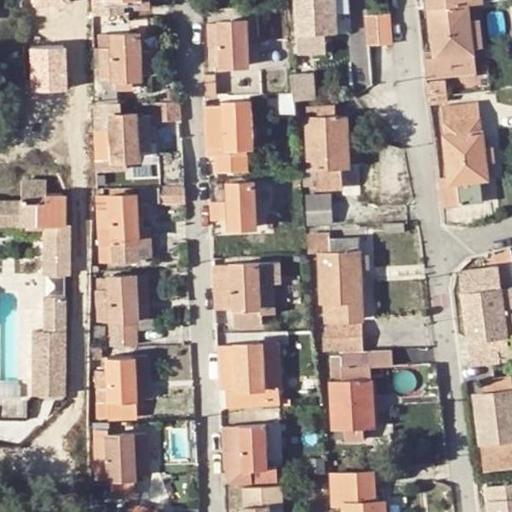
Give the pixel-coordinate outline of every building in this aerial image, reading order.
[(107,14),(107,0),(91,0),(92,15),(107,14)] [(333,0),(294,0),(299,55),(325,54),(324,35),(336,34),(333,0)] [(427,11),(426,0),(414,0),(416,12),(427,11)] [(472,0),(426,0),(427,11),(466,6),(473,5),(472,0)] [(474,73),(471,50),(468,24),(466,6),(427,11),(433,59),(424,60),(427,78),(458,75),(469,73),(474,73)] [(389,43),(387,14),(365,16),(368,44),(389,43)] [(156,19),(146,19),(147,35),(156,34),(156,19)] [(218,66),(220,68),(247,67),(244,23),(208,24),(211,66),(218,66)] [(468,24),(471,50),(481,49),(478,23),(468,24)] [(116,79),(116,90),(128,90),(128,79),(135,78),(135,75),(134,52),(134,33),(98,34),(98,48),(93,48),(93,59),(94,79),(116,79)] [(154,51),(134,52),(135,75),(155,74),(154,51)] [(215,75),(204,76),(204,96),(216,96),(215,75)] [(308,78),(290,79),(293,100),(310,99),(308,78)] [(117,105),(116,90),(116,79),(94,79),(94,105),(102,105),(117,105)] [(429,83),(429,96),(445,95),(444,82),(429,83)] [(165,91),(165,103),(178,103),(177,90),(165,91)] [(267,95),(257,96),(258,110),(267,109),(267,95)] [(426,96),(427,106),(446,104),(445,95),(429,96),(426,96)] [(222,104),(206,105),(208,157),(216,156),(217,173),(247,172),(246,148),(251,147),(249,102),(222,103),(222,104)] [(179,121),(178,103),(165,103),(152,103),(153,122),(179,121)] [(484,165),(483,148),(481,133),(479,132),(476,104),(441,108),(445,135),(443,139),(447,182),(441,182),(445,211),(459,209),(459,206),(480,204),(480,199),(479,181),(486,180),(484,165)] [(134,152),(133,121),(132,114),(103,115),(102,105),(94,105),(92,105),(94,169),(94,171),(124,169),(123,160),(135,159),(134,152)] [(306,107),(308,169),(316,168),(316,187),(316,189),(342,188),(341,167),(347,167),(345,117),(333,117),(333,107),(306,107)] [(146,120),(133,121),(134,152),(147,152),(146,120)] [(493,147),(483,148),(484,165),(495,163),(493,147)] [(303,188),(316,187),(316,168),(308,169),(302,169),(303,188)] [(21,182),(21,202),(62,203),(62,194),(46,194),(46,182),(21,182)] [(216,201),(209,202),(209,220),(230,220),(230,229),(254,229),(252,183),(229,184),(228,189),(215,190),(216,201)] [(183,188),(137,188),(137,206),(183,205),(183,188)] [(133,195),(95,198),(98,247),(109,246),(110,262),(149,261),(149,229),(141,228),(140,217),(134,216),(133,195)] [(305,207),(329,206),(329,195),(305,195),(305,207)] [(0,202),(0,226),(19,226),(18,202),(0,202)] [(18,202),(19,226),(45,228),(44,274),(69,276),(69,225),(63,224),(62,203),(21,202),(18,202)] [(305,207),(305,225),(330,224),(329,206),(305,207)] [(403,222),(383,223),(384,234),(403,233),(403,222)] [(358,269),(358,255),(358,239),(330,240),(329,233),(306,234),(309,254),(316,254),(319,305),(322,305),(323,321),(360,319),(359,296),(358,269)] [(369,255),(358,255),(358,269),(370,269),(369,255)] [(224,258),(212,259),(212,267),(225,267),(224,258)] [(225,267),(212,267),(214,311),(234,310),(235,325),(259,325),(259,316),(258,286),(272,285),(280,285),(279,264),(225,267)] [(147,319),(145,276),(106,277),(106,290),(94,291),(96,322),(109,322),(110,345),(136,344),(134,320),(147,319)] [(505,337),(499,290),(489,291),(488,279),(471,281),(472,293),(461,295),(472,370),(498,365),(495,340),(505,340),(505,337)] [(272,285),(258,286),(259,316),(273,316),(272,285)] [(33,393),(67,393),(66,287),(43,287),(44,328),(32,328),(33,393)] [(511,299),(511,288),(499,290),(505,337),(511,335),(511,299)] [(323,334),(323,350),(360,349),(360,324),(326,325),(327,334),(323,334)] [(102,327),(89,328),(88,340),(103,339),(102,327)] [(262,389),(278,389),(280,389),(277,343),(260,344),(262,389)] [(262,389),(260,344),(218,347),(220,390),(226,391),(227,410),(279,406),(278,389),(262,389)] [(101,348),(88,349),(88,362),(101,361),(101,348)] [(369,352),(338,353),(339,368),(331,369),(335,433),(344,432),(363,431),(373,431),(370,367),(369,352)] [(389,352),(369,352),(370,367),(389,367),(389,352)] [(131,357),(133,400),(149,400),(147,355),(131,357)] [(134,418),(133,400),(131,357),(105,357),(105,370),(95,371),(96,418),(134,418)] [(16,365),(5,369),(13,393),(25,389),(16,365)] [(483,382),(484,394),(474,395),(483,472),(511,467),(511,389),(502,391),(501,380),(483,382)] [(267,468),(266,433),(265,425),(222,427),(225,485),(277,484),(277,468),(267,468)] [(131,478),(128,435),(105,436),(104,430),(92,431),(95,480),(110,480),(111,497),(132,496),(131,478)] [(363,431),(344,432),(345,443),(363,442),(363,431)] [(282,433),(266,433),(267,468),(277,468),(283,467),(282,433)] [(144,434),(128,435),(131,478),(146,477),(144,434)] [(308,463),(309,479),(324,478),(324,462),(308,463)] [(382,511),(382,503),(374,503),(373,492),(353,492),(352,474),(331,474),(331,483),(333,511),(382,511)] [(268,511),(268,507),(281,507),(280,487),(242,489),(242,511),(268,511)] [(511,511),(511,487),(486,491),(488,511),(511,511)] [(395,511),(395,502),(382,503),(382,511),(395,511)]
